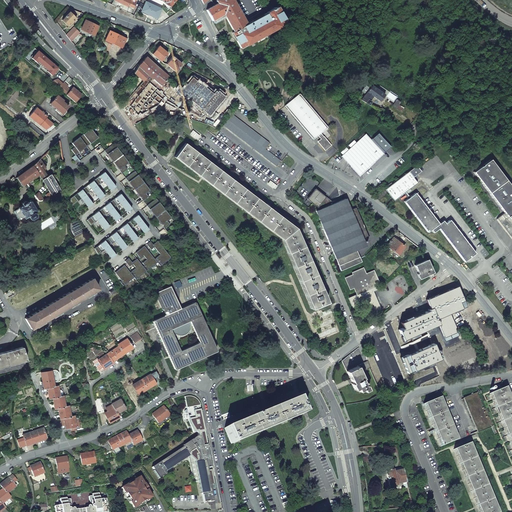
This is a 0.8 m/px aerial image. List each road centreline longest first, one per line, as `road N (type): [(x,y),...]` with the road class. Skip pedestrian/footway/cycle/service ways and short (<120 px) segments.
road 1 (tertiary): [(313,369),(104,95)]
road 2 (residential): [(510,373),(418,389),(405,403),(445,511)]
road 3 (tertiary): [(454,267),(303,158)]
road 4 (residential): [(276,196),(304,219),(356,341)]
road 5 (tertiary): [(356,511),(344,436),(313,369)]
road 6 (residential): [(201,379),(228,511)]
road 7 (residential): [(0,176),(104,95)]
road 8 (tertiary): [(104,95),(22,0)]
road 9 (residential): [(356,341),(454,267)]
